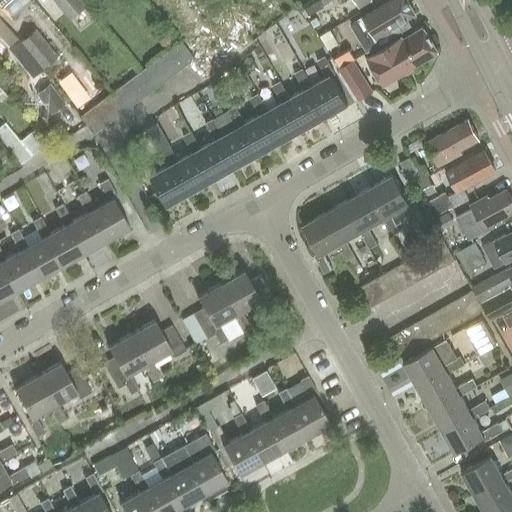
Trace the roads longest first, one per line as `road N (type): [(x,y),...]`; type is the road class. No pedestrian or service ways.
road 1 (residential): [(393,511),(419,493),(254,201)]
road 2 (residential): [(0,346),(254,201)]
road 3 (residential): [(254,201),(498,68)]
